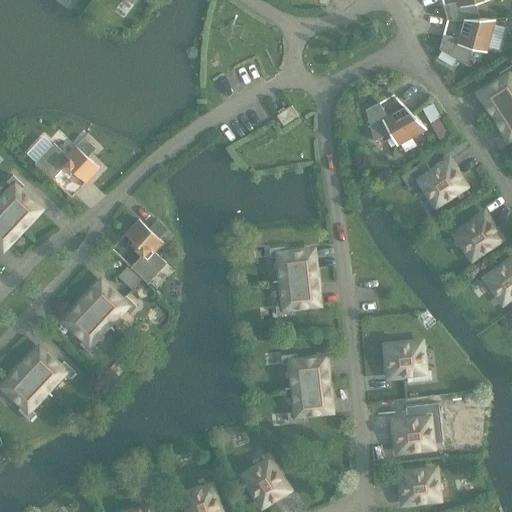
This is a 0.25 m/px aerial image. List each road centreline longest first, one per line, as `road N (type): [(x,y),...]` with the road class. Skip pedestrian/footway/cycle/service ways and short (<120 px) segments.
road 1 (residential): [(363,503),(322,91)]
road 2 (residential): [(290,68),(97,202)]
road 3 (residential): [(0,350),(62,286),(97,202)]
road 4 (residential): [(413,43),(511,188)]
road 5 (residential): [(97,202),(0,282)]
